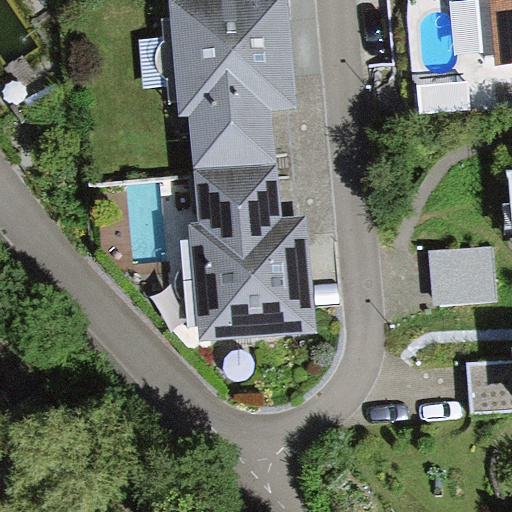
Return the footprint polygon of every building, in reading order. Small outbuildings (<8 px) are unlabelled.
[(289,0),(230,0),(168,5),(179,126),(191,124),(196,176),(279,169),(274,116),(300,114),(289,0)] [(511,0),(488,0),(495,72),(511,70),(511,0)] [(469,85),(418,88),(420,118),(471,115),(469,85)] [(279,169),(196,176),(200,232),(190,233),(200,351),(321,340),(311,220),(285,222),(279,169)] [(494,246),(430,253),(436,308),(500,301),(494,246)] [(511,361),(468,366),(472,416),(511,412),(511,361)]
